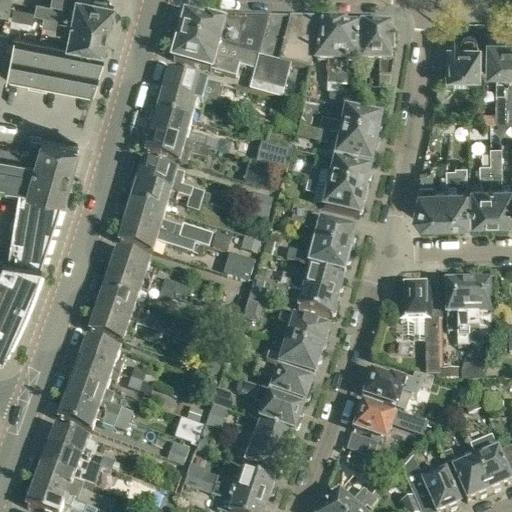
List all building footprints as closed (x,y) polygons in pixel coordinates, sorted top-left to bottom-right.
[(0,0),(0,14),(8,16),(11,0),(0,0)] [(35,13),(45,15),(110,26),(113,8),(109,0),(106,0),(51,0),(51,5),(37,2),(35,13)] [(35,12),(13,8),(11,19),(33,23),(35,12)] [(106,50),(110,26),(45,15),(43,26),(57,28),(56,31),(70,34),(69,43),(106,50)] [(180,38),(260,58),(270,20),(220,20),(219,22),(207,19),(206,23),(194,19),(183,26),(180,38)] [(260,58),(291,66),(311,72),(320,22),(270,20),(260,58)] [(338,95),(338,86),(339,38),(336,38),(337,24),(333,21),(323,21),(316,63),(328,63),(328,94),(335,95),(338,95)] [(347,24),(337,24),(336,38),(339,38),(338,86),(347,86),(348,64),(359,64),(360,26),(355,26),(353,25),(347,25),(347,24)] [(379,91),(388,92),(389,86),(393,64),(390,64),(390,54),(393,54),(393,49),(393,38),(390,38),(390,29),(377,29),(376,26),(373,24),(370,24),(367,27),(363,28),(362,63),(380,64),(379,78),(379,91)] [(444,73),(444,78),(439,78),(436,100),(447,100),(447,88),(453,88),(453,74),(477,74),(478,41),(477,39),(476,37),(475,36),(472,35),(468,35),(466,35),(464,36),(461,38),(460,42),(460,45),(449,45),(449,52),(443,52),(443,67),(448,67),(448,74),(444,73)] [(497,122),(505,122),(507,122),(508,95),(508,38),(499,38),(497,36),(491,36),(490,38),(487,38),(487,71),(497,71),(497,95),(497,113),(482,112),(482,122),(490,122),(497,122)] [(47,87),(53,89),(94,96),(105,54),(14,38),(7,80),(28,84),(28,87),(46,91),(47,87)] [(291,66),(260,58),(180,38),(173,62),(236,79),(239,67),(255,72),(249,91),(280,100),(282,92),(284,92),(291,66)] [(169,74),(164,95),(205,107),(215,109),(217,99),(219,100),(222,89),(169,74)] [(158,115),(192,125),(195,114),(202,116),(205,107),(164,95),(158,115)] [(335,95),(328,95),(328,106),(338,107),(338,95),(335,95)] [(217,99),(215,109),(228,113),(231,103),(219,100),(217,99)] [(384,116),(386,105),(370,102),(368,114),(384,116)] [(235,126),(238,116),(228,113),(215,109),(212,119),(235,126)] [(337,135),(376,144),(378,133),(381,132),(382,125),(380,122),(381,120),(346,113),(343,125),(321,121),(319,132),(330,134),(337,135)] [(188,136),(192,125),(158,115),(152,135),(194,147),(196,138),(188,136)] [(431,131),(439,131),(454,132),(454,122),(432,121),(431,131)] [(487,136),(487,126),(469,126),(469,137),(487,136)] [(327,146),(330,134),(319,132),(317,143),(327,146)] [(207,161),(210,151),(203,150),(194,147),(152,135),(146,156),(186,168),(190,156),(207,161)] [(375,148),(376,144),(337,135),(335,147),(338,148),(335,160),(371,167),(372,165),(374,163),(376,156),(374,154),(375,148)] [(0,185),(7,187),(7,189),(8,190),(20,192),(64,199),(78,147),(32,138),(30,152),(0,147),(0,185)] [(203,150),(210,151),(216,153),(219,143),(206,140),(203,150)] [(491,152),(492,221),(499,221),(499,223),(508,222),(508,220),(511,220),(511,186),(501,186),(501,147),(491,147),(491,152)] [(288,153),(272,149),(268,163),(284,167),(288,153)] [(484,221),(492,221),(491,152),(482,152),(482,164),(480,164),(480,186),(471,186),(472,221),(475,221),(477,223),(482,223),(484,221)] [(144,164),(138,185),(179,198),(190,201),(201,204),(204,195),(182,189),(185,177),(144,164)] [(329,187),(364,196),(366,187),(367,185),(369,184),(371,177),(369,175),(370,172),(352,168),(335,164),(332,174),(329,187)] [(264,167),(258,186),(270,190),(275,171),(264,167)] [(446,169),(447,188),(448,224),(468,223),(466,167),(455,167),(455,169),(446,169)] [(309,178),(308,181),(319,184),(322,172),(311,169),(309,178)] [(419,224),(448,224),(447,188),(433,189),(432,173),(421,173),(412,215),(419,224)] [(305,194),(316,196),(319,184),(308,181),(305,194)] [(176,207),(179,198),(138,185),(132,205),(166,215),(169,205),(176,207)] [(362,215),(364,208),(362,206),(362,204),(364,196),(329,187),(324,208),(324,211),(342,215),(359,219),(360,217),(362,215)] [(0,269),(38,276),(43,264),(53,234),(64,199),(20,192),(10,258),(0,256),(0,269)] [(253,195),(248,213),(255,215),(254,219),(266,223),(273,200),(253,195)] [(201,204),(190,201),(187,210),(198,213),(201,204)] [(126,225),(196,246),(208,250),(212,237),(182,228),(181,230),(163,225),(166,215),(132,205),(126,225)] [(353,251),(355,244),(353,241),(355,232),(340,228),(341,227),(312,219),(312,220),(309,219),(311,211),(294,207),(290,225),(306,229),(307,228),(311,229),(310,232),(318,234),(315,246),(350,254),(350,252),(353,251)] [(196,246),(126,225),(119,246),(154,256),(157,244),(193,255),(196,246)] [(244,238),(240,251),(257,256),(261,243),(244,238)] [(276,242),(267,240),(263,256),(272,259),(276,242)] [(349,256),(350,254),(315,246),(313,255),(305,253),(304,256),(288,252),(286,260),(310,267),(310,268),(329,273),(329,272),(344,276),(346,267),(350,265),(351,259),(349,256)] [(150,265),(117,253),(110,275),(151,288),(154,279),(146,277),(150,265)] [(236,279),(249,284),(255,265),(242,260),(236,279)] [(0,354),(3,356),(15,332),(21,319),(26,306),(38,276),(0,269),(0,354)] [(269,273),(259,270),(256,280),(266,283),(269,273)] [(342,285),(343,283),(309,273),(307,282),(282,275),(279,286),(337,302),(339,294),(342,293),(343,288),(342,285)] [(151,288),(110,275),(103,294),(136,305),(140,294),(148,297),(151,288)] [(256,280),(247,305),(259,309),(265,291),(277,294),(279,286),(266,283),(256,280)] [(161,292),(173,295),(188,301),(192,291),(164,281),(161,292)] [(470,347),(469,286),(460,286),(458,283),(451,284),(449,286),(446,286),(446,332),(448,334),(458,334),(458,347),(470,347)] [(479,331),(490,331),(490,285),(487,285),(484,283),(477,283),(476,286),(469,286),(470,347),(479,346),(479,331)] [(427,322),(428,379),(433,381),(440,382),(442,382),(442,371),(441,353),(441,322),(442,322),(442,298),(430,299),(429,288),(418,288),(418,284),(406,285),(406,289),(403,289),(403,303),(399,303),(400,323),(427,322)] [(336,306),(337,302),(279,286),(277,294),(276,297),(300,304),(298,312),(332,321),(332,319),(335,317),(336,312),(335,309),(336,306)] [(173,295),(161,292),(158,301),(170,305),(173,295)] [(144,308),(136,305),(103,294),(97,314),(137,327),(148,331),(160,335),(162,329),(152,320),(141,317),(144,308)] [(259,309),(247,305),(242,320),(255,324),(260,309),(259,309)] [(235,337),(241,318),(217,310),(211,329),(235,337)] [(134,336),(137,327),(97,314),(90,334),(123,345),(127,334),(134,336)] [(322,352),(325,351),(327,345),(325,343),(329,331),(294,320),(293,321),(280,317),(277,324),(287,327),(286,329),(290,330),(286,344),(321,355),(322,352)] [(160,335),(148,331),(145,340),(157,344),(160,335)] [(233,347),(235,343),(236,339),(212,331),(207,346),(219,350),(222,343),(233,347)] [(87,342),(80,362),(121,376),(124,367),(116,365),(121,353),(87,342)] [(248,347),(235,343),(233,347),(231,352),(244,357),(245,357),(248,347)] [(320,357),(321,355),(286,344),(282,357),(278,356),(277,357),(268,354),(266,362),(279,366),(279,367),(314,378),(318,366),(321,365),(322,360),(320,357)] [(241,365),(244,357),(231,352),(231,354),(228,361),(241,365)] [(223,362),(208,356),(202,373),(216,379),(223,362)] [(73,382),(106,394),(110,383),(118,386),(121,376),(80,362),(73,382)] [(270,394),(285,400),(304,407),(305,404),(308,403),(310,397),(309,394),(312,384),(277,371),(277,372),(256,365),(253,375),(274,382),(270,394)] [(462,370),(442,371),(442,382),(471,381),(470,367),(463,367),(462,370)] [(484,367),(470,367),(471,381),(479,380),(484,367)] [(131,379),(155,387),(157,380),(134,371),(131,379)] [(390,381),(379,378),(372,375),(368,386),(365,385),(362,396),(365,397),(364,399),(397,410),(406,384),(391,379),(390,381)] [(433,381),(428,379),(415,375),(409,395),(427,400),(433,381)] [(155,387),(131,379),(127,390),(151,398),(155,387)] [(106,394),(73,382),(66,402),(107,416),(116,420),(120,409),(109,406),(113,396),(106,394)] [(284,404),(285,400),(270,394),(245,386),(241,396),(255,400),(254,404),(265,408),(259,423),(294,435),(295,432),(298,431),(300,425),(299,422),(300,420),(299,419),(302,410),(284,404)] [(485,412),(503,413),(503,395),(485,395),(485,412)] [(107,416),(66,402),(59,422),(92,433),(96,422),(124,432),(127,424),(116,420),(107,416)] [(212,407),(204,429),(217,434),(222,420),(220,420),(223,411),(212,407)] [(363,407),(362,410),(360,416),(359,419),(357,419),(356,419),(354,420),(353,421),(352,423),(352,424),(352,426),(352,428),(353,429),(354,430),(355,430),(354,433),(371,439),(370,442),(381,445),(382,443),(385,444),(391,425),(413,433),(417,422),(402,417),(382,409),(381,413),(363,407)] [(120,409),(116,420),(127,424),(131,413),(120,409)] [(292,439),(281,435),(260,427),(255,437),(235,430),(232,439),(285,459),(288,450),(291,449),(293,444),(291,441),(292,439)] [(56,429),(48,450),(89,464),(92,455),(84,452),(89,441),(56,429)] [(208,458),(217,434),(204,429),(195,454),(208,458)] [(281,467),(285,459),(232,439),(228,448),(248,455),(244,466),(276,479),(276,478),(277,478),(278,477),(281,475),(283,470),(281,467)] [(511,485),(506,474),(497,452),(496,452),(491,439),(469,449),(475,462),(474,462),(489,495),(492,494),(494,495),(499,493),(500,490),(511,485)] [(174,444),(167,462),(183,468),(189,450),(174,444)] [(511,447),(501,452),(511,474),(511,476),(511,447)] [(48,450),(41,470),(74,481),(78,471),(85,474),(89,464),(48,450)] [(442,456),(446,465),(454,462),(450,452),(442,456)] [(351,453),(346,466),(370,475),(375,463),(351,453)] [(99,468),(116,474),(119,467),(114,465),(115,464),(103,459),(99,468)] [(418,511),(454,511),(456,511),(457,509),(460,507),(445,474),(434,480),(430,470),(419,475),(413,460),(402,472),(413,499),(418,511)] [(486,496),(489,495),(474,462),(452,472),(467,504),(478,500),(480,501),(485,499),(486,496)] [(82,484),(74,481),(41,470),(34,489),(75,504),(82,484)] [(243,475),(239,486),(204,474),(201,484),(215,488),(267,507),(267,506),(268,501),(269,501),(269,499),(272,498),(275,491),(273,489),(274,486),(243,475)] [(198,492),(201,484),(186,479),(184,487),(198,492)] [(229,511),(265,511),(266,507),(267,507),(215,488),(212,497),(233,504),(229,511)] [(34,489),(26,509),(34,511),(84,511),(86,508),(75,504),(34,489)] [(363,506),(370,497),(363,491),(356,500),(363,506)] [(357,511),(358,511),(339,495),(324,511),(357,511)] [(377,503),(370,497),(363,506),(370,511),(377,503)] [(404,511),(418,511),(413,499),(401,504),(404,511)]
